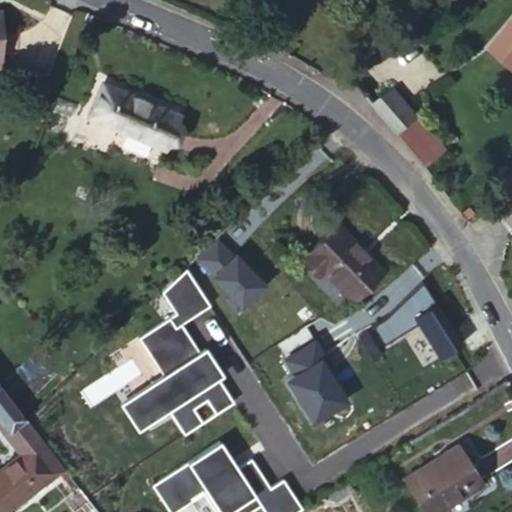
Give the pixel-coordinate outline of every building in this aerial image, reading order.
[(511,20),(491,45),(511,63),(511,20)] [(102,84),(89,115),(162,145),(175,115),(102,84)] [(375,104),(425,165),(445,150),(396,87),(375,104)] [(335,224),(300,258),(316,274),(321,269),(349,298),(379,269),(335,224)] [(213,239),(193,258),(210,275),(208,276),(224,293),(220,297),(233,310),(260,284),(231,254),(229,256),(226,259),(221,253),(224,251),(213,239)] [(206,305),(182,269),(158,291),(172,313),(135,337),(159,374),(116,402),(134,430),(164,410),(180,434),(229,401),(213,376),(218,373),(202,348),(191,355),(172,327),(184,320),(206,305)] [(435,358),(458,344),(432,301),(415,285),(380,318),(367,326),(379,345),(414,324),(435,358)] [(273,345),(281,359),(311,340),(302,327),(273,345)] [(311,340),(281,359),(291,374),(283,379),(309,421),(343,400),(327,375),(317,359),(321,357),(311,340)] [(0,507),(2,510),(57,467),(22,422),(0,395),(0,433),(17,455),(0,468),(0,507)] [(231,432),(227,435),(244,461),(248,459),(231,432)] [(149,485),(157,499),(163,495),(172,509),(199,492),(200,494),(211,511),(248,511),(257,506),(260,511),(293,511),(299,509),(280,479),(267,488),(248,459),(244,461),(227,435),(149,485)] [(454,444),(401,477),(423,511),(434,511),(479,484),(454,444)] [(350,489),(346,482),(328,493),(332,500),(350,489)]
